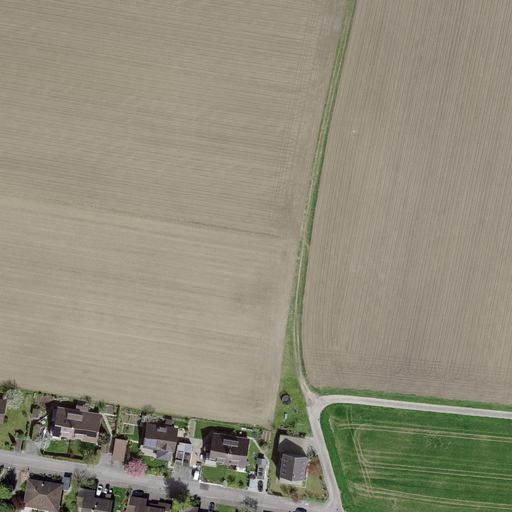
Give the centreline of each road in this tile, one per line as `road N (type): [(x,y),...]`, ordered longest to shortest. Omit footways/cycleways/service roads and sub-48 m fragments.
road 1 (track): [(351,0),(296,295),(310,410)]
road 2 (residential): [(0,456),(338,511)]
road 3 (unclassified): [(338,511),(310,410),(322,398),(511,415)]
